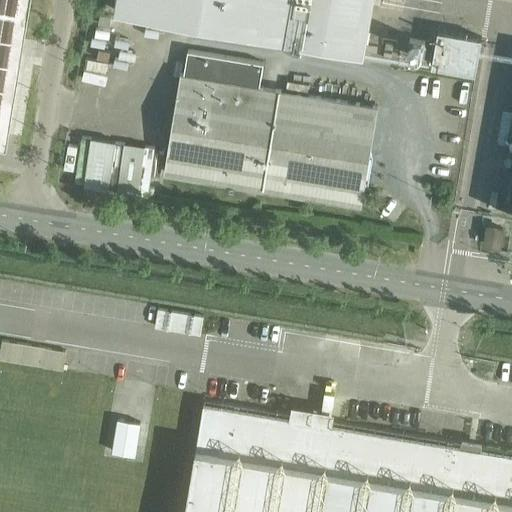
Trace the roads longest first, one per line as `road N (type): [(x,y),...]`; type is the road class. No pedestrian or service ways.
road 1 (tertiary): [(511,298),(37,224)]
road 2 (unknown): [(432,384),(0,303)]
road 3 (unclassified): [(37,224),(70,0)]
